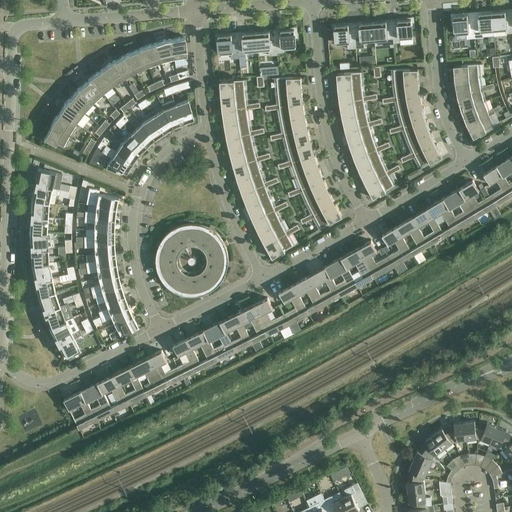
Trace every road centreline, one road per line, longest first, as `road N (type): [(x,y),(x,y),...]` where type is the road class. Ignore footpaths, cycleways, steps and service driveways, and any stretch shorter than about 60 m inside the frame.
road 1 (residential): [(7,366),(9,115)]
road 2 (residential): [(158,328),(134,267),(138,192),(162,152),(205,132)]
road 3 (residential): [(366,221),(326,123),(313,0)]
road 4 (tertiary): [(204,511),(359,434)]
road 5 (residential): [(7,366),(19,379),(53,382),(158,328)]
road 6 (tertiary): [(359,434),(511,363)]
road 7 (residential): [(468,158),(436,80),(427,0)]
road 8 (residential): [(256,278),(221,199),(205,132)]
road 9 (residential): [(205,132),(191,5)]
road 10 (residential): [(65,17),(191,5)]
road 11 (residential): [(256,278),(366,221)]
